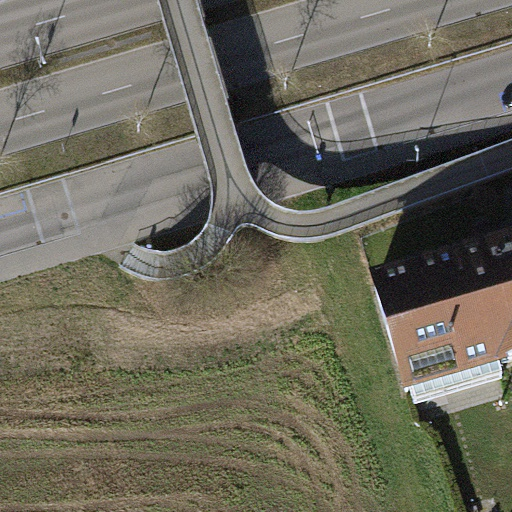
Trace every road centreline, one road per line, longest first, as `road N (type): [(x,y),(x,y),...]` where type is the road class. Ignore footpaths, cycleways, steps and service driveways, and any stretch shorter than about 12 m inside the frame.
road 1 (residential): [(0,230),(511,81)]
road 2 (secondary): [(0,123),(425,0)]
road 3 (secondary): [(116,0),(0,34)]
